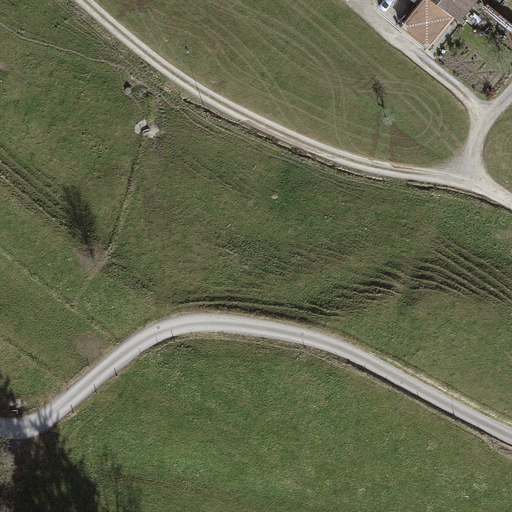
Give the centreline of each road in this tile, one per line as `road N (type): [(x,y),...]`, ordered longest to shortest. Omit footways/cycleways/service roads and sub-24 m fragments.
road 1 (track): [(0,428),(46,420),(158,332),(208,323),(307,335),(346,349),(511,438)]
road 2 (track): [(82,0),(211,100),(383,173),(472,186)]
road 3 (track): [(490,119),(347,0)]
